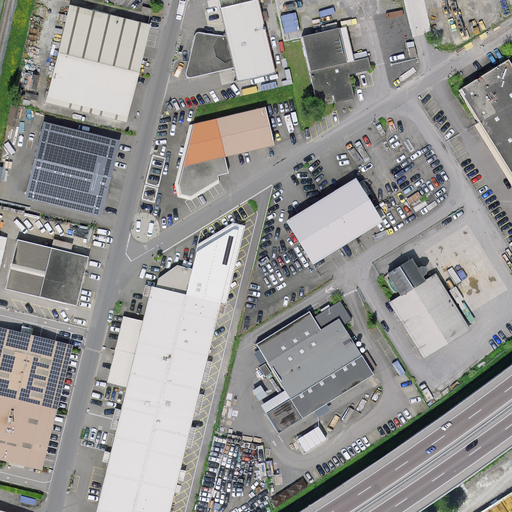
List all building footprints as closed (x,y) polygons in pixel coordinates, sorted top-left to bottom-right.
[(271,71),(253,0),(245,0),(216,7),(222,34),(230,68),(233,80),(271,71)] [(70,5),(45,102),(126,122),(146,42),(150,25),(70,5)] [(281,13),(287,37),(301,33),(295,10),(281,13)] [(303,37),(316,99),(334,95),(335,100),(338,99),(353,96),(349,74),(370,69),(368,58),(353,61),(346,28),(303,37)] [(230,68),(222,34),(196,31),(194,31),(193,32),(192,33),(183,73),(183,75),(183,76),(184,77),(185,78),(187,78),(230,68)] [(477,79),(462,88),(511,170),(511,62),(509,58),(477,79)] [(264,108),(195,125),(180,184),(182,193),(191,196),(198,191),(218,179),(217,176),(228,173),(223,158),(260,147),(272,144),(264,108)] [(44,122),(25,199),(101,217),(120,141),(44,122)] [(344,188),(288,221),(312,261),(380,221),(356,181),(344,188)] [(244,226),(234,224),(199,246),(187,295),(153,287),(144,322),(124,317),(108,382),(129,387),(112,455),(98,511),(168,511),(219,302),(225,304),(244,226)] [(18,239),(5,289),(76,306),(88,256),(18,239)] [(467,330),(435,277),(424,284),(411,262),(390,275),(403,297),(393,303),(400,313),(426,356),(467,330)] [(372,374),(341,324),(350,319),(340,303),(328,310),(312,320),(309,314),(257,345),(287,393),(264,407),(279,431),(372,374)] [(0,460),(15,464),(42,471),(73,345),(0,326),(0,460)] [(316,424),(294,436),(302,450),(324,438),(316,424)] [(511,511),(511,494),(483,511),(511,511)]
